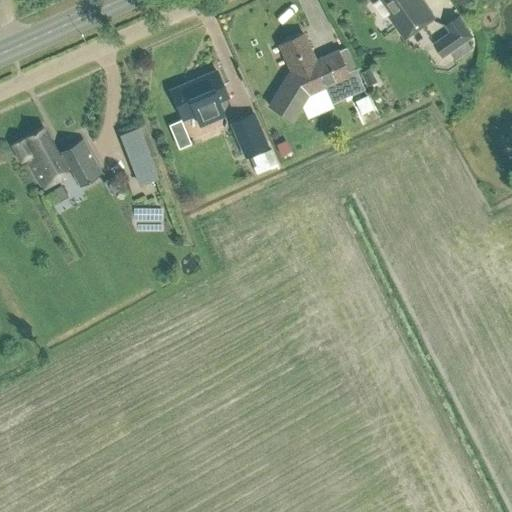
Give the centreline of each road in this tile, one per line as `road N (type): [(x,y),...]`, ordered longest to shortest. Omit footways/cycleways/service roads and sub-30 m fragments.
road 1 (residential): [(205,0),(0,91)]
road 2 (primary): [(0,51),(117,0)]
